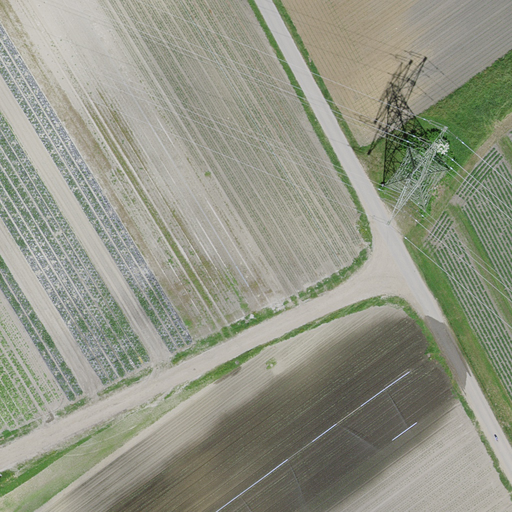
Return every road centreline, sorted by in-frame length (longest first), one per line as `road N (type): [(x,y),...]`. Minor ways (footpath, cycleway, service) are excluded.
road 1 (unclassified): [(511,463),(263,0)]
road 2 (track): [(0,459),(404,263)]
